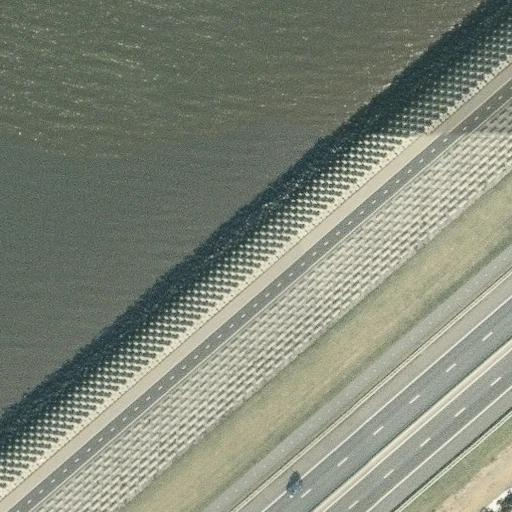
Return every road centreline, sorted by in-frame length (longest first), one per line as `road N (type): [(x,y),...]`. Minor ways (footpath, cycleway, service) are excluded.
road 1 (motorway): [(511,311),(279,511)]
road 2 (motorway): [(347,511),(511,370)]
